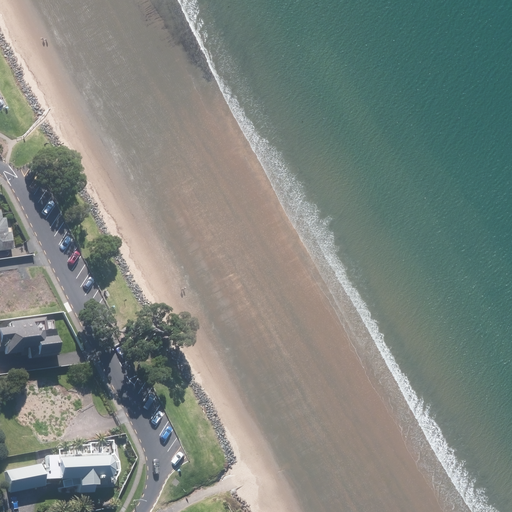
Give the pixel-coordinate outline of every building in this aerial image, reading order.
[(0,213),(0,252),(15,251),(13,234),(8,234),(7,219),(3,219),(2,213),(0,213)] [(0,279),(0,303),(4,318),(37,308),(25,271),(0,279)] [(14,329),(0,331),(0,353),(8,352),(8,357),(24,354),(24,351),(31,350),(32,360),(60,356),(57,332),(50,333),(48,318),(13,323),(14,329)] [(19,419),(23,424),(24,425),(28,421),(43,432),(45,442),(62,440),(61,437),(66,435),(81,414),(90,408),(87,393),(71,391),(68,387),(53,379),(37,380),(26,387),(19,396),(17,409),(19,419)] [(69,449),(69,456),(50,457),(51,474),(44,474),(42,465),(8,472),(12,494),(47,487),(45,480),(62,479),(62,482),(65,482),(65,489),(81,486),(81,494),(96,494),(95,487),(100,487),(100,479),(111,479),(116,473),(116,464),(109,458),(109,454),(103,455),(102,443),(90,444),(90,447),(79,447),(80,449),(69,449)]
